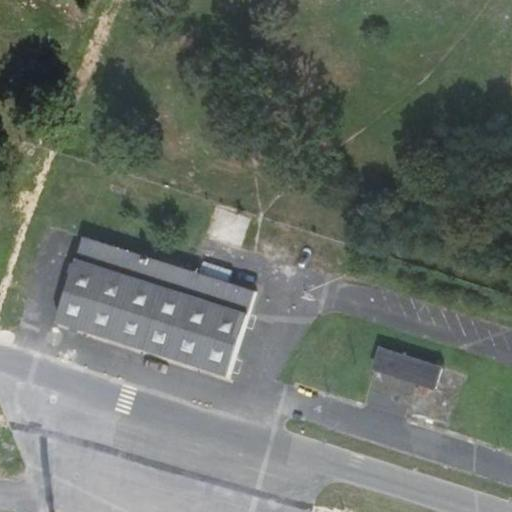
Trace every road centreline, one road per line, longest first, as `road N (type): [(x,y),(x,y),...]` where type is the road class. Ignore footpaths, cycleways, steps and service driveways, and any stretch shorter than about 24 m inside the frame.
road 1 (unclassified): [(0,354),(252,434)]
road 2 (unclassified): [(252,434),(499,511)]
